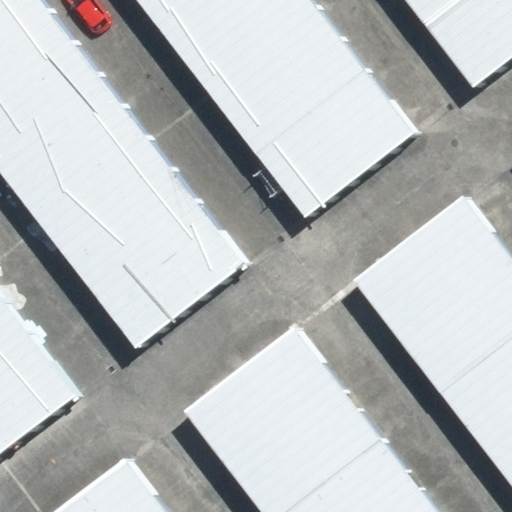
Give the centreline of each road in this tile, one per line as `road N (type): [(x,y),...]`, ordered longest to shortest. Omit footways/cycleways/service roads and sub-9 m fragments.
road 1 (unknown): [(287,250),(492,511)]
road 2 (unknown): [(111,0),(287,250)]
road 3 (unknown): [(458,110),(287,250)]
road 4 (unknown): [(287,250),(123,360)]
road 5 (unknown): [(0,213),(123,360)]
road 6 (unknown): [(123,360),(238,511)]
road 7 (unknown): [(123,360),(0,474)]
road 8 (unknown): [(378,0),(458,110)]
